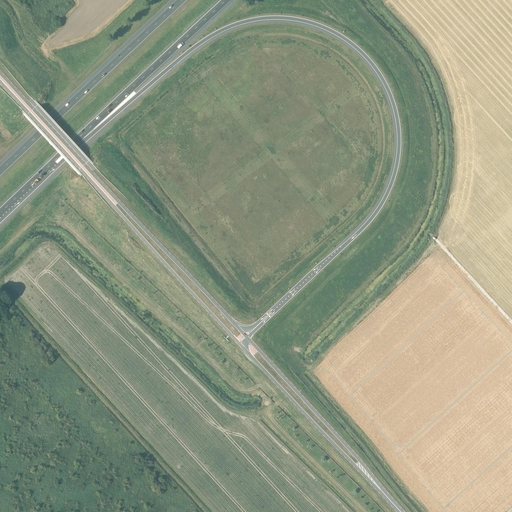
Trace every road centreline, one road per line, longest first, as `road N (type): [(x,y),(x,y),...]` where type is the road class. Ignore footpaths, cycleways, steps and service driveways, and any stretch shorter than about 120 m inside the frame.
road 1 (motorway): [(82,135),(232,26),(309,23),(368,60),(397,131),(382,201),(258,327)]
road 2 (secondary): [(0,82),(244,350)]
road 3 (secondary): [(239,330),(0,73)]
road 4 (track): [(202,511),(0,286)]
road 5 (motorway): [(182,0),(0,172)]
road 6 (motorway): [(82,135),(226,0)]
road 7 (secondary): [(368,476),(247,338)]
road 8 (secondary): [(244,350),(368,476)]
